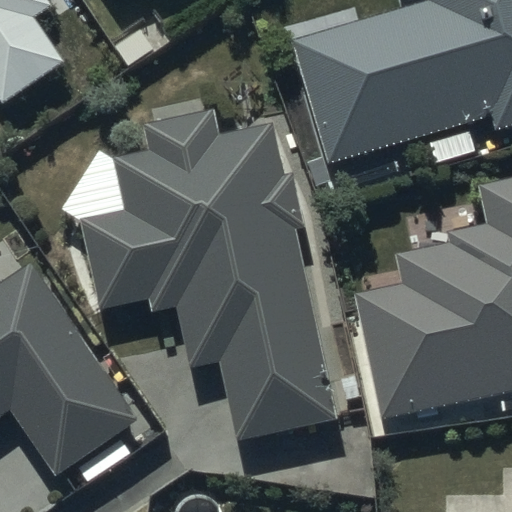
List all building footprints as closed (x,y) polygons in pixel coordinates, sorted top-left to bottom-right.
[(0,0),(0,105),(4,111),(67,69),(37,24),(55,12),(46,0),(0,0)] [(511,0),(429,0),(430,2),(297,42),(334,166),(493,119),(498,137),(511,133),(511,0)] [(127,214),(82,223),(100,314),(152,303),(155,320),(182,314),(193,371),(226,364),(243,444),(340,424),(301,232),(308,230),(298,182),(289,183),(278,129),(224,140),(218,112),(152,126),(157,150),(116,159),(127,214)] [(400,289),(357,300),(386,427),(511,398),(511,186),(481,193),(489,228),(452,237),(454,246),(393,260),(400,289)] [(0,421),(14,412),(61,483),(78,471),(88,487),(134,455),(123,439),(145,424),(39,268),(0,294),(0,421)]
